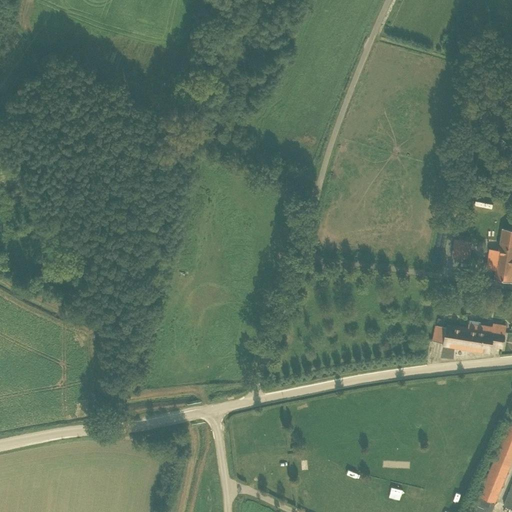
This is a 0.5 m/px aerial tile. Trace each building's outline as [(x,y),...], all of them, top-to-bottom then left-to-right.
[(511,277),(511,232),(502,231),(501,241),(500,241),(494,279),(511,282),(511,277)] [(453,255),(469,258),(471,242),(469,242),(469,237),(459,235),(458,240),(456,239),(453,255)] [(445,326),(435,325),(433,340),(443,342),(442,345),(490,352),(490,346),(502,348),(506,325),(492,323),(492,326),(468,322),(467,329),(445,326)] [(478,497),(492,503),(511,454),(511,424),(508,423),(478,497)] [(511,481),(503,504),(511,508),(511,481)]
